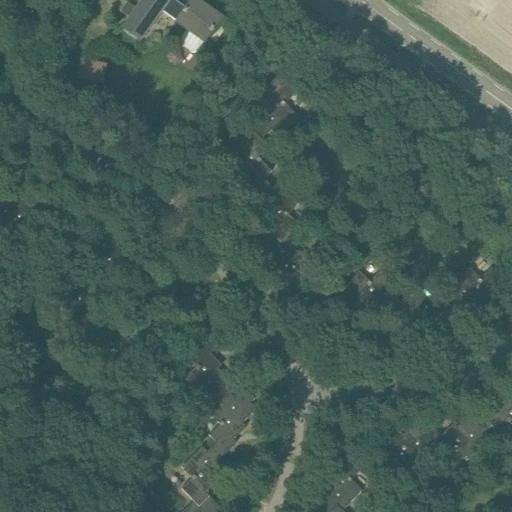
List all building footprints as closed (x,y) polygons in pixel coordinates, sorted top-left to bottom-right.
[(46,1),(44,0),(0,0),(12,11),(8,15),(21,27),(18,31),(29,41),(46,23),(35,12),(46,1)] [(177,22),(187,29),(180,40),(180,45),(191,53),(197,52),(205,42),(222,18),(196,0),(193,0),(187,9),(175,0),(143,0),(138,8),(128,1),(121,12),(130,18),(124,27),(141,39),(161,10),(178,22),(177,22)] [(82,59),(77,80),(103,85),(107,64),(82,59)] [(251,128),(262,138),(271,129),(276,134),(297,113),(286,102),(297,92),(279,73),(268,84),(272,88),(259,100),(263,104),(249,118),(255,124),(251,128)] [(243,178),(253,188),(264,177),(265,178),(272,170),(261,159),(272,148),(262,138),(251,128),(246,133),(236,123),(226,133),(230,138),(224,144),(238,158),(234,162),(247,174),(243,178)] [(274,228),(272,231),(281,241),(287,236),(287,237),(300,224),(289,214),(300,203),(279,182),(274,187),(265,178),(264,177),(253,188),(258,192),(251,198),(265,212),(262,216),(274,228)] [(0,236),(8,244),(19,233),(30,244),(48,226),(37,215),(34,219),(21,206),(18,210),(3,196),(0,199),(0,236)] [(95,264),(106,275),(110,271),(120,281),(130,270),(126,266),(132,260),(119,245),(122,242),(110,229),(113,226),(103,215),(85,233),(95,244),(84,255),(94,265),(95,264)] [(307,257),(287,237),(287,236),(281,241),(272,231),(261,242),(265,246),(259,252),(273,266),(269,270),(282,283),(278,286),(289,297),(307,279),(296,268),(307,257)] [(101,279),(106,275),(95,264),(94,265),(85,274),(80,269),(59,289),(70,300),(59,311),(76,329),(87,318),(84,316),(97,303),(93,299),(107,286),(101,279)] [(440,308),(451,319),(454,315),(460,321),(474,307),(478,311),(491,298),(494,302),(505,291),(487,273),(476,284),(465,273),(444,294),(449,299),(440,308)] [(401,312),(400,311),(391,302),(396,297),(375,276),(365,287),(354,276),(336,294),(346,305),(350,301),(362,314),(366,310),(380,324),(386,318),(391,322),(401,312)] [(401,312),(391,322),(395,327),(385,336),(396,347),(400,343),(406,349),(420,335),(424,339),(436,326),(440,329),(451,319),(440,308),(432,301),(422,312),(411,301),(400,311),(401,312)] [(87,318),(76,329),(86,339),(81,344),(102,365),(113,354),(123,365),(142,347),(131,336),(128,340),(115,327),(111,331),(98,317),(91,323),(87,318)] [(220,404),(231,394),(227,390),(233,384),(219,370),(223,366),(211,353),(214,350),(203,339),(185,357),(196,368),(185,379),(206,400),(211,395),(220,404)] [(231,394),(220,404),(210,414),(221,425),(210,436),(217,444),(218,443),(229,454),(239,444),(235,440),(248,428),(244,424),(258,410),(252,404),(256,399),(246,389),(236,399),(231,394)] [(511,425),(511,397),(510,399),(506,396),(494,408),(490,405),(480,416),(491,426),(498,434),(509,423),(511,425)] [(491,426),(480,416),(476,419),(470,413),(456,427),(452,423),(440,436),(436,433),(426,443),(432,449),(444,461),(455,450),(466,461),(487,440),(481,435),(491,426)] [(412,469),(432,449),(426,443),(436,433),(426,423),(422,427),(416,421),(402,435),(398,431),(386,444),(382,441),(372,451),(390,469),(401,458),(412,469)] [(200,507),(210,497),(207,494),(220,482),(216,478),(230,464),(224,458),(229,454),(218,443),(217,444),(208,453),(203,448),(182,468),(193,479),(182,490),(195,503),(195,502),(200,507)] [(331,511),(338,505),(344,511),(364,491),(352,480),(363,469),(345,451),(334,462),(338,465),(326,478),(329,482),(315,496),(322,502),(317,506),(323,511),(331,511)] [(195,502),(195,503),(185,511),(216,511),(221,508),(210,497),(200,507),(195,502)]
